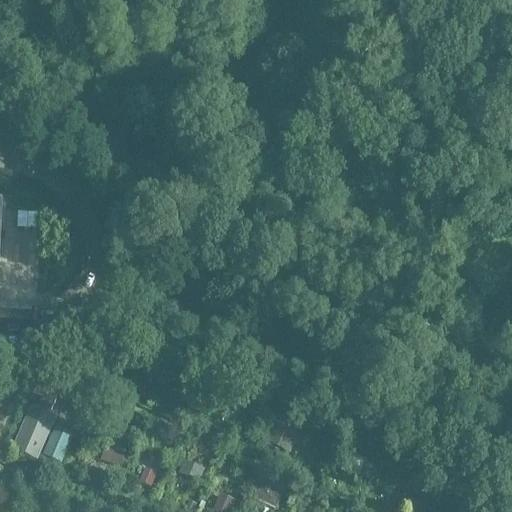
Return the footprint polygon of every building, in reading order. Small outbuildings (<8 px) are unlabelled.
[(0,349),(34,351),(36,309),(0,306),(0,349)] [(93,378),(104,356),(81,346),(70,368),(93,378)] [(168,387),(148,379),(141,399),(160,407),(168,387)] [(231,404),(212,394),(202,415),(221,424),(231,404)] [(49,413),(53,403),(38,397),(34,407),(49,413)] [(35,462),(49,430),(54,417),(32,408),(13,452),(35,462)] [(298,436),(273,425),(265,445),(290,455),(298,436)] [(61,466),(73,437),(54,429),(42,458),(61,466)] [(125,458),(107,450),(101,466),(119,473),(125,458)] [(379,468),(349,455),(342,471),(371,485),(379,468)] [(207,466),(182,456),(174,476),(200,486),(207,466)] [(241,479),(216,469),(208,489),(233,499),(241,479)] [(156,476),(144,471),(138,484),(150,489),(156,476)] [(283,490),(258,480),(250,500),(275,510),(283,490)]
